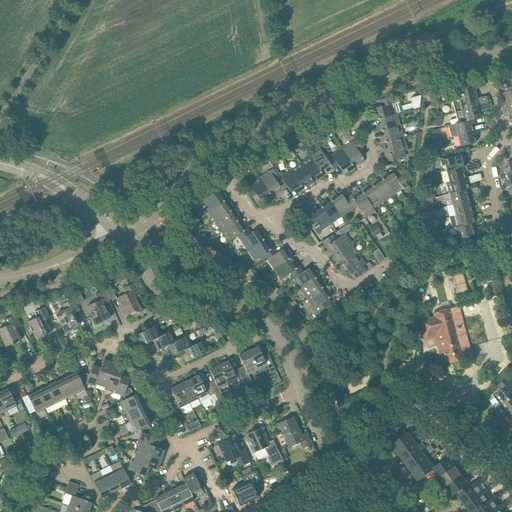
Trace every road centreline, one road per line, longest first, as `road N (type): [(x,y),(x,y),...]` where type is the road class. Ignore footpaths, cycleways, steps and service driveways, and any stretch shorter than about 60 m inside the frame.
road 1 (tertiary): [(121,235),(149,216),(192,165),(352,84)]
road 2 (unclassified): [(300,387),(274,330),(162,291),(121,235)]
road 3 (residential): [(267,221),(373,166),(352,84)]
road 4 (tertiary): [(352,84),(511,49)]
road 5 (unclassified): [(121,235),(94,206),(49,179),(0,164)]
road 6 (tertiary): [(0,279),(121,235)]
road 7 (residential): [(0,375),(13,379),(88,343),(114,352)]
road 8 (residential): [(190,442),(300,387)]
road 9 (unclassified): [(0,106),(59,0)]
